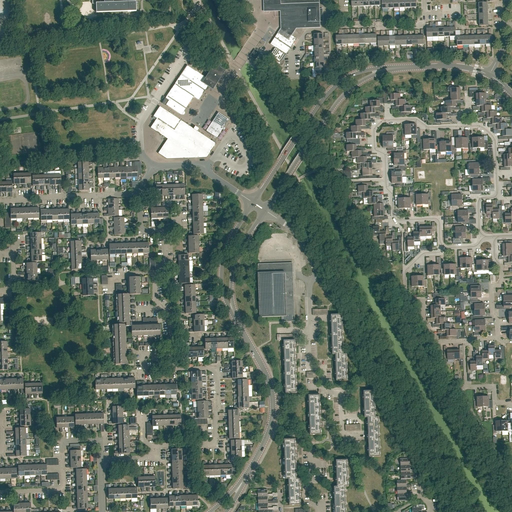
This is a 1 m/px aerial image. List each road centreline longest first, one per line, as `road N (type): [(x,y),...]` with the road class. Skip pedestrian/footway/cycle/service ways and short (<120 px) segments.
road 1 (residential): [(493,236),(501,268),(491,293),(497,338),(438,342),(423,324),(423,306),(405,291),(405,270),(442,247)]
road 2 (residential): [(171,352),(177,369),(217,370),(216,439),(165,444),(146,458),(100,459)]
road 3 (residential): [(388,120),(476,125),(493,137),(496,195),(478,200),(480,236)]
road 4 (tertiary): [(385,69),(354,73),(322,100),(253,202)]
road 5 (residential): [(358,437),(341,431),(340,396),(325,389),(324,367),(309,367),(309,283)]
road 6 (tertiary): [(266,211),(335,106),(385,69)]
road 7 (residential): [(442,247),(437,219),(392,214),(373,130),(388,120)]
road 8 (residential): [(100,459),(97,440),(64,441),(59,490),(0,492)]
road 9 (tertiary): [(252,467),(273,406),(237,318)]
road 10 (residential): [(0,201),(138,193)]
road 11 (tertiary): [(253,202),(231,235),(220,274),(237,318)]
